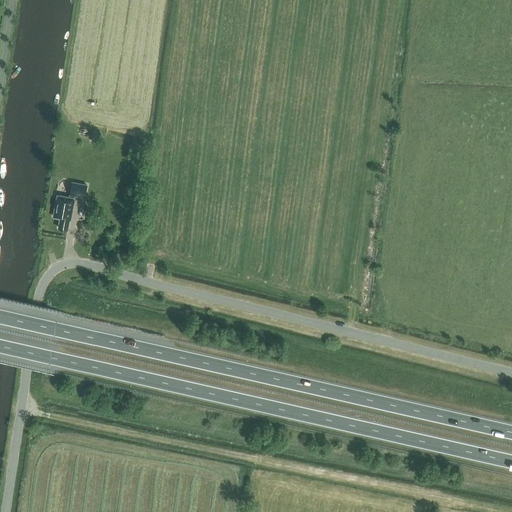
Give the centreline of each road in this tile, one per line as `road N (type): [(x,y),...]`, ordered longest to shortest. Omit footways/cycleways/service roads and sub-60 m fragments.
road 1 (trunk): [(511,432),(0,316)]
road 2 (trunk): [(0,345),(511,461)]
road 3 (unclassified): [(511,372),(83,262),(52,271),(39,307)]
road 4 (unclassified): [(5,511),(39,307)]
